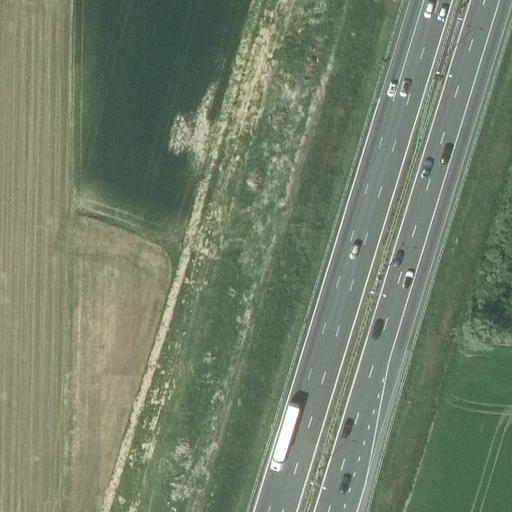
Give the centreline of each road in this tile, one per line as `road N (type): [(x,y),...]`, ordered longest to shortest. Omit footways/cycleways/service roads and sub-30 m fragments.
road 1 (motorway): [(335,511),(491,0)]
road 2 (motorway): [(431,0),(275,511)]
